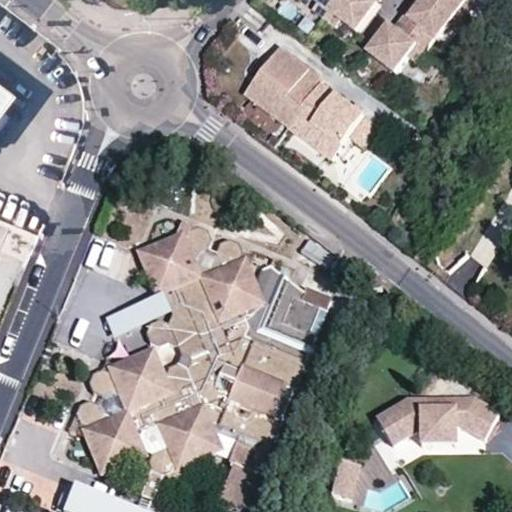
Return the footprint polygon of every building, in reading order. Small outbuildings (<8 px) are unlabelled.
[(316,0),(325,6),(348,24),(364,36),(385,8),(381,5),(374,0),(316,0)] [(395,48),(386,41),(374,56),(402,77),(414,61),(423,50),(430,55),(440,42),(444,44),(456,27),(474,4),(476,0),(415,0),(422,5),(426,8),(416,21),(411,17),(400,32),(404,35),(395,48)] [(474,4),(456,27),(463,32),(481,9),(474,4)] [(422,5),(411,17),(416,21),(426,8),(422,5)] [(348,24),(325,6),(320,13),(342,30),(348,24)] [(386,41),(395,48),(404,35),(400,32),(401,31),(396,27),(386,41)] [(370,117),(326,85),(329,82),(285,49),(265,78),(271,82),(256,102),(294,129),(298,124),(313,135),(320,126),(331,136),(321,150),(338,162),(348,147),(369,119),(370,117)] [(423,50),(414,61),(421,66),(430,55),(423,50)] [(271,82),(265,78),(251,97),(256,102),(271,82)] [(0,105),(11,92),(0,83),(0,105)] [(391,134),(369,119),(348,147),(370,163),(391,134)] [(176,352),(179,361),(187,364),(183,374),(176,371),(166,375),(156,371),(153,362),(145,359),(133,363),(130,370),(122,368),(110,373),(103,370),(101,376),(90,380),(87,389),(90,398),(99,401),(109,398),(120,401),(126,417),(110,423),(98,417),(95,411),(87,407),(78,411),(76,417),(80,428),(77,436),(85,439),(89,448),(97,451),(94,459),(98,470),(107,474),(115,472),(119,469),(122,462),(130,466),(137,463),(141,453),(138,443),(143,433),(159,428),(165,441),(160,454),(152,457),(148,467),(151,473),(161,478),(163,477),(171,473),(179,476),(182,469),(193,466),(196,459),(202,461),(212,456),(216,448),(213,441),(211,437),(205,435),(208,426),(269,451),(280,425),(261,418),(272,385),(293,393),(308,356),(310,358),(314,350),(310,348),(325,313),(301,304),(304,298),(270,271),(262,275),(255,294),(246,290),(249,282),(243,267),(246,261),(240,259),(236,249),(227,246),(218,249),(214,261),(218,268),(214,277),(197,284),(190,268),(194,258),(204,255),(207,247),(203,236),(197,234),(186,239),(176,236),(173,243),(161,249),(157,256),(150,253),(140,258),(137,264),(141,275),(149,279),(146,285),(151,298),(157,301),(167,296),(179,301),(183,309),(178,320),(167,325),(165,331),(156,329),(149,331),(145,341),(149,350),(158,354),(167,349),(176,352)] [(303,254),(324,269),(331,259),(310,244),(303,254)] [(464,256),(451,279),(468,289),(481,266),(464,256)] [(157,301),(160,302),(169,322),(167,325),(178,320),(183,309),(179,301),(167,296),(157,301)] [(187,364),(179,361),(176,371),(183,374),(187,364)] [(293,393),(272,385),(261,418),(280,425),(293,393)] [(453,405),(422,406),(421,404),(407,404),(377,425),(395,451),(417,436),(421,436),(422,450),(441,449),(441,437),(456,436),(455,430),(460,429),(485,442),(499,414),(474,401),(453,402),(453,405)] [(211,437),(213,441),(235,450),(265,461),(268,452),(269,451),(208,426),(205,435),(211,437)] [(456,436),(441,437),(441,449),(456,448),(456,436)] [(227,468),(232,470),(216,510),(221,511),(245,511),(265,461),(235,450),(227,468)] [(161,478),(151,473),(140,499),(152,504),(163,477),(161,478)] [(358,511),(363,484),(343,481),(337,511),(358,511)] [(128,511),(80,493),(72,511),(128,511)]
